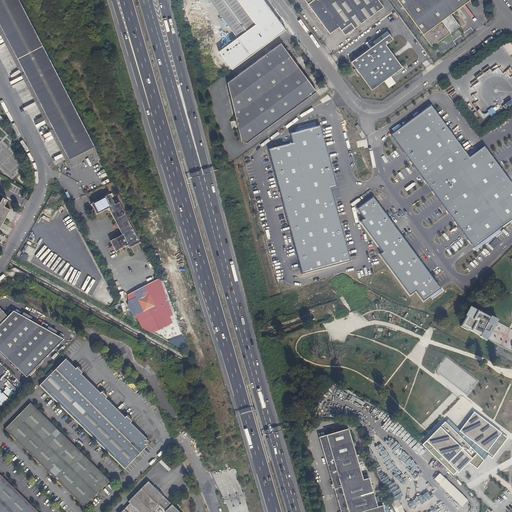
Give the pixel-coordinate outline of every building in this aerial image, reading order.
[(94,145),(18,0),(0,0),(0,26),(68,158),(94,145)] [(238,0),(210,0),(242,44),(261,30),(238,0)] [(351,23),(354,28),(384,7),(378,0),(313,0),(307,5),(329,35),(339,27),(341,30),(351,23)] [(469,0),(397,0),(432,47),(460,26),(451,14),(469,0)] [(345,35),(354,28),(351,23),(341,30),(345,35)] [(393,39),(389,34),(351,62),(372,90),(402,67),(386,45),(393,39)] [(317,91),(281,43),(228,83),(241,142),(247,143),(317,91)] [(431,106),(392,136),(473,245),(474,248),(511,219),(511,183),(485,147),(469,158),(431,106)] [(268,150),(300,274),(350,261),(331,189),(337,187),(320,126),(290,134),(293,143),(268,150)] [(348,132),(341,133),(344,145),(351,143),(348,132)] [(116,252),(126,246),(127,246),(128,248),(129,247),(131,251),(135,249),(133,245),(138,243),(139,243),(120,205),(116,203),(114,204),(113,202),(109,194),(102,197),(91,202),(96,214),(98,213),(108,209),(121,234),(117,236),(118,237),(110,241),(116,252)] [(0,201),(0,226),(10,209),(4,205),(7,199),(3,197),(0,201)] [(380,255),(410,296),(416,291),(423,301),(440,289),(373,197),(357,209),(365,219),(361,222),(383,253),(380,255)] [(127,296),(127,302),(127,304),(134,319),(136,318),(142,329),(153,334),(172,322),(170,317),(173,315),(161,282),(158,279),(127,296)] [(497,321),(471,307),(461,325),(487,340),(497,321)] [(26,377),(64,339),(13,311),(8,317),(0,308),(0,351),(24,375),(22,377),(26,381),(28,379),(26,377)] [(67,360),(66,359),(39,386),(124,470),(147,447),(146,446),(146,445),(149,445),(149,441),(146,441),(146,439),(147,439),(145,437),(144,438),(140,434),(140,433),(139,432),(139,433),(134,428),(135,428),(130,423),(131,422),(131,419),(128,417),(126,417),(125,417),(120,413),(119,413),(115,409),(116,408),(115,407),(114,408),(110,404),(111,403),(106,398),(107,398),(106,397),(106,395),(107,395),(104,392),(104,393),(101,393),(101,392),(100,393),(96,388),(95,389),(90,385),(91,384),(90,383),(89,384),(85,380),(86,379),(81,374),(82,373),(82,371),(79,368),(77,368),(76,369),(71,364),(70,365),(66,360),(67,360)] [(15,389),(7,382),(0,390),(8,396),(15,389)] [(31,403),(5,429),(10,435),(15,439),(16,441),(17,440),(26,448),(25,449),(26,451),(38,463),(38,462),(40,464),(41,463),(49,471),(49,472),(50,474),(62,486),(64,487),(65,486),(73,495),(72,496),(74,497),(84,507),(110,481),(100,471),(98,469),(97,470),(89,462),(90,461),(88,459),(76,447),(76,448),(75,446),(74,447),(65,439),(66,438),(64,436),(65,436),(53,424),(52,424),(51,423),(50,424),(41,415),(42,414),(41,413),(36,408),(31,403)] [(448,419),(422,445),(456,479),(468,463),(477,469),(488,456),(492,459),(508,438),(474,412),(460,430),(448,419)] [(384,511),(383,505),(377,507),(369,478),(363,480),(348,429),(323,436),(322,437),(322,438),(322,439),(343,511),(384,511)] [(0,511),(38,511),(37,511),(25,499),(24,498),(23,499),(14,490),(15,489),(14,488),(2,476),(0,474),(0,511)] [(445,478),(439,485),(462,507),(468,500),(445,478)] [(121,511),(179,511),(148,481),(128,502),(130,503),(121,511)] [(432,489),(427,492),(429,494),(426,496),(428,500),(436,495),(432,489)] [(403,511),(398,499),(391,502),(395,511),(403,511)]
